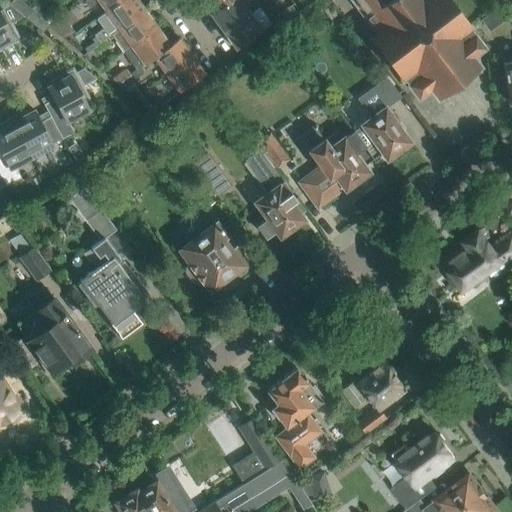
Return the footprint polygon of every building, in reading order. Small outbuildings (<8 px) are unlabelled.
[(12,0),(9,3),(26,17),(36,9),(35,8),(34,9),(27,0),(12,0)] [(122,0),(86,0),(85,1),(89,7),(98,1),(106,12),(122,0)] [(110,36),(145,11),(136,0),(122,0),(106,12),(97,19),(103,28),(94,34),(100,43),(105,39),(110,36)] [(208,0),(216,10),(230,0),(208,0)] [(251,12),(241,0),(230,0),(216,10),(211,14),(224,32),(251,12)] [(370,37),(386,58),(402,79),(405,77),(409,83),(408,84),(418,97),(430,88),(438,99),(480,67),(472,56),(485,47),(475,33),(473,34),(469,28),(472,26),(452,0),(352,0),(376,32),(370,37)] [(506,0),(494,0),(501,9),(509,3),(506,0)] [(293,4),(284,10),(290,17),(298,10),(293,4)] [(251,12),(224,32),(237,50),(262,31),(264,30),(272,24),(259,6),(251,12)] [(50,25),(36,9),(26,17),(43,31),(49,26),(50,25)] [(123,53),(157,28),(145,11),(110,36),(123,53)] [(0,50),(19,40),(10,23),(5,26),(0,15),(0,50)] [(62,15),(50,25),(49,26),(65,39),(75,32),(62,15)] [(157,28),(123,53),(136,70),(140,66),(154,57),(153,57),(169,45),(157,28)] [(37,29),(35,30),(48,53),(55,45),(37,29)] [(166,75),(192,56),(179,38),(169,45),(153,57),(154,57),(166,75)] [(109,43),(105,39),(100,43),(92,49),(95,53),(109,43)] [(179,93),(205,74),(192,56),(166,75),(179,93)] [(511,62),(503,64),(506,86),(503,91),(503,96),(509,100),(509,102),(511,101),(511,62)] [(386,72),(384,69),(380,63),(367,71),(374,81),(386,72)] [(144,72),(140,66),(136,70),(130,74),(118,83),(135,97),(140,93),(131,86),(136,82),(134,79),(144,72)] [(126,68),(112,78),(118,83),(130,74),(126,68)] [(43,104),(50,117),(62,139),(74,132),(68,121),(89,110),(89,109),(88,109),(77,89),(82,86),(72,69),(51,80),(53,84),(47,88),(48,89),(48,88),(54,98),(43,104)] [(365,132),(359,136),(357,138),(373,159),(382,152),(387,158),(390,156),(394,157),(399,154),(399,149),(409,141),(402,131),(403,130),(386,106),(400,96),(386,77),(357,98),(370,115),(358,123),(365,132)] [(331,101),(322,85),(288,105),(298,121),(331,101)] [(141,94),(140,93),(135,97),(152,111),(159,106),(146,89),(141,94)] [(62,139),(50,117),(40,122),(34,112),(35,112),(34,110),(28,114),(26,109),(10,118),(31,157),(53,145),(52,144),(62,139)] [(0,175),(5,185),(20,177),(14,166),(31,157),(10,118),(0,123),(0,175)] [(357,138),(359,136),(353,130),(345,135),(344,134),(341,136),(335,128),(323,137),(314,124),(294,139),(308,159),(312,157),(319,166),(298,181),(317,207),(345,187),(346,188),(356,181),(360,182),(365,179),(365,174),(368,172),(364,166),(373,159),(357,138)] [(256,143),(260,149),(275,169),(277,167),(288,158),(271,133),(256,143)] [(79,145),(69,150),(76,162),(86,157),(79,145)] [(275,169),(260,149),(245,160),(266,190),(252,201),(265,219),(257,225),(265,237),(276,229),(280,235),(282,234),(287,235),(291,232),(293,226),(302,219),(296,211),(301,207),(290,191),(275,169)] [(208,151),(193,162),(199,170),(217,197),(233,187),(214,159),(208,151)] [(200,177),(188,185),(204,207),(215,199),(200,177)] [(146,300),(137,289),(143,285),(124,261),(122,262),(119,259),(120,258),(105,237),(116,229),(84,186),(68,197),(100,239),(91,247),(98,256),(103,253),(108,259),(80,280),(77,283),(94,305),(96,303),(103,312),(104,311),(112,322),(114,321),(120,329),(133,319),(127,311),(129,310),(130,312),(146,300)] [(5,209),(18,231),(28,225),(15,203),(5,209)] [(223,278),(233,271),(234,272),(235,272),(237,273),(238,273),(239,273),(241,272),(242,272),(243,271),(244,271),(244,269),(245,268),(245,267),(245,266),(245,265),(245,264),(244,263),(245,262),(245,261),(247,259),(235,244),(229,236),(230,235),(217,218),(177,249),(188,265),(185,267),(185,271),(193,282),(197,282),(203,279),(210,288),(213,286),(217,286),(223,281),(223,278)] [(467,246),(443,264),(451,274),(447,277),(456,289),(459,286),(462,290),(489,271),(492,274),(504,265),(502,261),(506,258),(509,262),(511,260),(511,231),(492,246),(482,234),(487,231),(484,227),(464,242),(467,246)] [(33,246),(19,256),(36,280),(50,270),(33,246)] [(25,336),(15,343),(32,366),(39,361),(46,370),(49,367),(51,370),(69,357),(72,362),(76,359),(78,360),(82,358),(86,355),(87,351),(91,349),(79,333),(53,298),(51,299),(42,286),(25,298),(33,310),(16,323),(25,336)] [(386,418),(379,408),(403,390),(393,375),(393,371),(389,366),(385,365),(383,363),(359,381),(360,382),(357,385),(354,380),(341,390),(354,409),(368,398),(378,411),(362,422),(368,430),(386,418)] [(282,379),(267,390),(277,403),(271,408),(278,416),(287,427),(275,436),(300,468),(315,457),(305,444),(322,431),(306,411),(324,398),(314,385),(311,387),(296,368),(282,378),(282,379)] [(0,425),(1,425),(0,422),(23,407),(3,376),(0,378),(0,425)] [(256,417),(239,427),(254,452),(246,457),(258,475),(284,458),(256,417)] [(408,474),(390,487),(406,509),(420,498),(436,486),(430,477),(455,458),(444,444),(444,440),(441,435),(437,434),(435,432),(410,450),(405,444),(391,454),(408,474)] [(221,511),(220,509),(222,507),(225,511),(247,511),(288,486),(304,511),(313,505),(284,458),(258,475),(205,508),(198,511),(221,511)] [(135,490),(116,502),(118,506),(117,511),(116,511),(190,511),(196,509),(195,507),(191,510),(169,474),(156,483),(155,482),(137,493),(135,490)] [(428,508),(424,511),(423,511),(491,511),(494,510),(493,508),(493,505),(490,501),(487,500),(486,498),(487,497),(479,487),(478,488),(476,485),(476,483),(474,479),(471,479),(469,476),(449,491),(434,502),(427,507),(428,508)] [(427,507),(420,498),(406,509),(401,511),(422,511),(424,511),(428,508),(427,507)]
